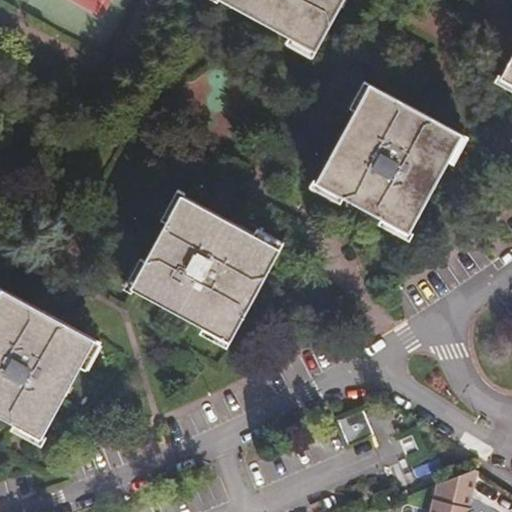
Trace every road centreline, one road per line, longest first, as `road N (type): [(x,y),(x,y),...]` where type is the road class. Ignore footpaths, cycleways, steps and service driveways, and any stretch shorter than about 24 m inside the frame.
road 1 (residential): [(20,511),(222,445),(441,325)]
road 2 (residential): [(441,325),(459,381),(475,399),(511,409)]
